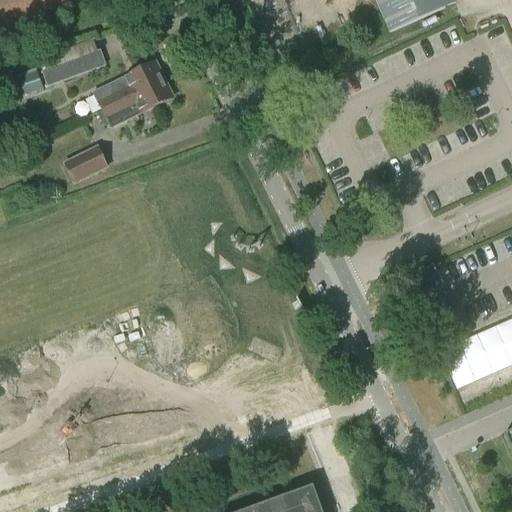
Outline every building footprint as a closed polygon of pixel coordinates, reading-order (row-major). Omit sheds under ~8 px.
[(0,0),(0,34),(66,0),(0,0)] [(365,0),(372,15),(381,35),(446,5),(443,0),(365,0)] [(44,87),(104,67),(99,51),(39,72),(44,87)] [(123,78),(123,79),(92,94),(101,111),(162,81),(154,63),(123,78)] [(41,89),(36,73),(17,80),(23,95),(41,89)] [(162,81),(101,111),(107,123),(107,122),(110,128),(141,113),(153,107),(171,98),(162,81)] [(96,150),(63,166),(73,185),(105,170),(96,150)] [(315,511),(307,490),(246,511),(315,511)]
